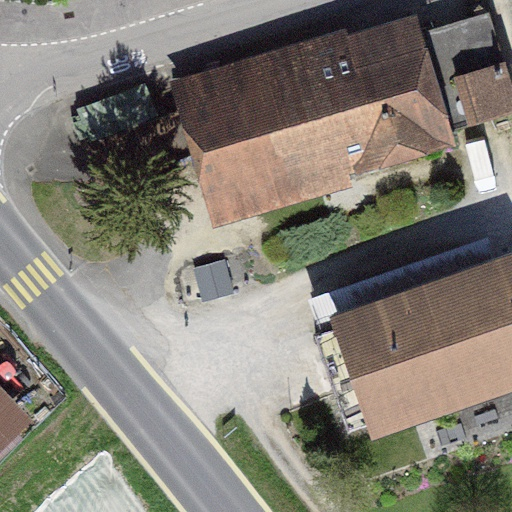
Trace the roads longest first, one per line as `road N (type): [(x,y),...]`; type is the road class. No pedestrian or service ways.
road 1 (primary): [(0,245),(222,511)]
road 2 (unclassified): [(0,87),(294,0)]
